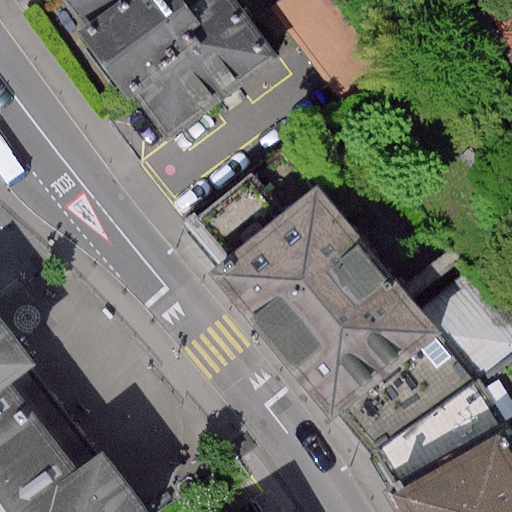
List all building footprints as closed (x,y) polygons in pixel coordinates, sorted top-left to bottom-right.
[(235,0),(61,0),(172,145),(283,62),(235,0)] [(316,188),(218,271),(337,411),(435,325),(316,188)] [(0,313),(0,511),(159,511),(114,450),(85,471),(16,378),(37,363),(0,313)] [(393,441),(410,471),(482,432),(465,401),(393,441)] [(511,511),(511,446),(505,435),(403,496),(413,511),(511,511)]
